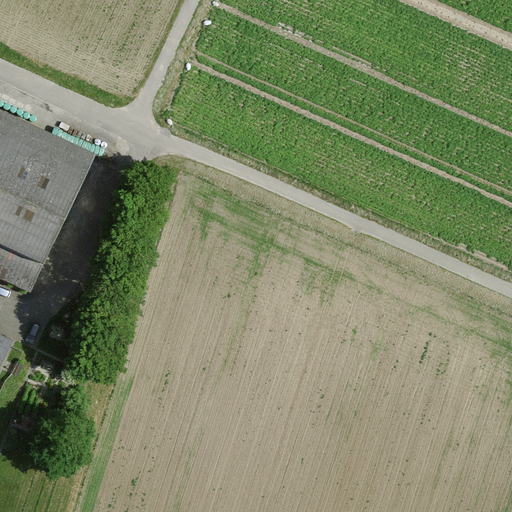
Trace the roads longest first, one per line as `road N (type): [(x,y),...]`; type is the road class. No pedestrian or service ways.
road 1 (unclassified): [(511,293),(0,66)]
road 2 (track): [(191,0),(132,126)]
